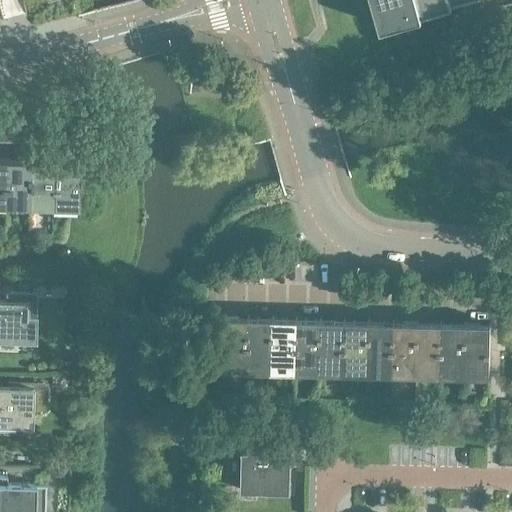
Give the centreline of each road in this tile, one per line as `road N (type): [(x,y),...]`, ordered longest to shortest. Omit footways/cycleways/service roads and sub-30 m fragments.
road 1 (unclassified): [(511,255),(368,245),(328,215),(266,0)]
road 2 (unclassified): [(0,64),(241,0)]
road 3 (residential): [(325,473),(511,479)]
